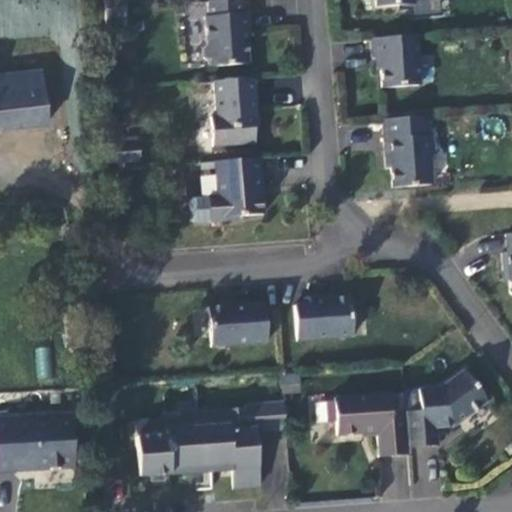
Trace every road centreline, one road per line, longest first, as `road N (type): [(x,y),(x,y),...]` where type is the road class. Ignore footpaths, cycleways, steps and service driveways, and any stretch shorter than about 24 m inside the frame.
road 1 (residential): [(345,260),(322,0)]
road 2 (residential): [(345,260),(149,272),(108,250)]
road 3 (residential): [(511,357),(429,253),(345,260)]
